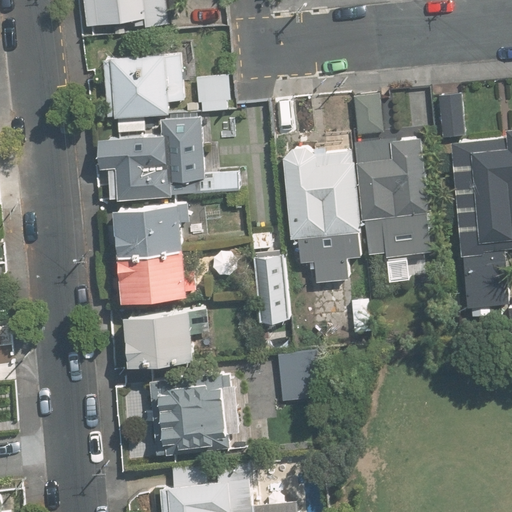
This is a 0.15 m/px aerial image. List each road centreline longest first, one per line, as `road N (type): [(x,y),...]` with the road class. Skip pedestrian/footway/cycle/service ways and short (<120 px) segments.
road 1 (residential): [(77,511),(28,0)]
road 2 (residential): [(511,23),(238,50)]
